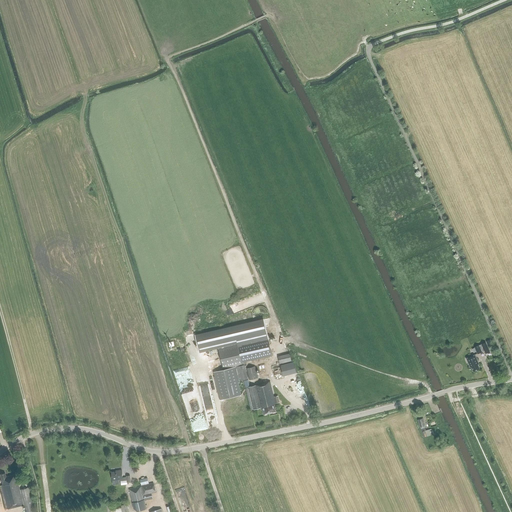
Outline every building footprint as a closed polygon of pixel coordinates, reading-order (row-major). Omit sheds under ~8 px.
[(199,351),(218,347),(223,370),(213,372),(219,400),(241,396),(238,383),(239,383),(239,381),(248,379),(244,362),(272,355),(264,320),(195,335),(199,351)] [(481,352),(481,351),(483,350),(485,353),(489,352),(485,342),(474,347),(477,353),(481,352)] [(291,362),(289,354),(278,356),(280,364),(291,362)] [(477,362),(474,355),(466,358),(470,368),(471,367),(473,371),(479,369),(476,362),(477,362)] [(258,378),(255,367),(247,369),(249,380),(258,378)] [(278,396),(273,397),(270,382),(269,382),(257,384),(256,385),(249,386),(248,380),(244,381),(251,411),(262,407),(264,415),(275,412),(274,408),(275,408),(275,405),(275,404),(279,403),(278,396)] [(426,430),(425,428),(420,429),(423,437),(433,435),(432,429),(426,430)] [(123,478),(122,470),(118,471),(111,472),(112,481),(113,485),(121,484),(121,485),(127,484),(127,482),(131,482),(130,476),(126,476),(126,477),(123,478)] [(23,505),(25,511),(33,511),(30,497),(31,497),(28,488),(19,490),(15,474),(6,477),(5,473),(0,474),(0,476),(2,485),(0,485),(0,489),(5,509),(23,505)] [(149,484),(147,478),(139,479),(141,486),(129,489),(133,509),(137,511),(146,509),(145,501),(153,499),(151,493),(156,492),(153,483),(149,484)]
